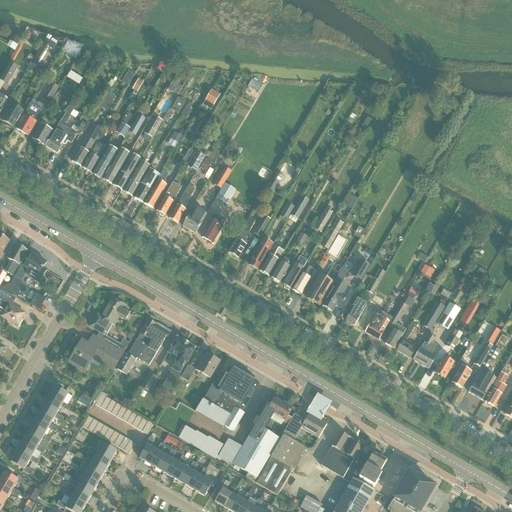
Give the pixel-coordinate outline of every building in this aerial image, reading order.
[(34,31),(30,29),(26,36),(30,38),(34,31)] [(16,31),(10,42),(17,46),(23,35),(16,31)] [(49,35),(30,66),(33,68),(35,66),(36,67),(48,47),(53,50),(58,42),(53,39),(53,38),(49,35)] [(67,42),(62,51),(77,60),(83,48),(84,47),(71,42),(68,41),(67,42)] [(50,66),(61,48),(56,45),(52,52),(47,49),(41,60),(50,66)] [(11,62),(1,80),(9,84),(19,67),(11,62)] [(248,79),(241,75),(237,81),(245,85),(248,79)] [(43,81),(35,77),(31,85),(39,90),(43,81)] [(113,79),(108,86),(111,89),(116,81),(113,79)] [(139,79),(133,89),(137,92),(143,81),(139,79)] [(254,81),(250,86),(256,90),(260,84),(254,81)] [(51,82),(43,97),(52,102),(60,87),(51,82)] [(168,90),(174,93),(179,86),(173,82),(168,90)] [(212,90),(206,100),(214,105),(220,95),(212,90)] [(0,114),(8,99),(0,94),(0,114)] [(109,94),(102,107),(109,111),(116,98),(109,94)] [(178,114),(186,102),(179,97),(171,110),(178,114)] [(37,122),(36,121),(44,106),(33,100),(24,115),(25,115),(17,129),(29,136),(37,122)] [(15,128),(25,112),(20,109),(22,106),(15,102),(13,105),(4,121),(15,128)] [(60,123),(47,144),(60,152),(65,144),(68,141),(72,143),(78,134),(71,130),(72,130),(65,126),(71,115),(74,110),(75,109),(69,105),(66,112),(60,123)] [(188,105),(182,116),(185,118),(192,107),(188,105)] [(84,117),(87,112),(81,109),(78,114),(84,117)] [(352,114),(348,121),(352,124),(356,116),(352,114)] [(47,115),(42,122),(52,127),(55,121),(47,115)] [(139,116),(130,133),(136,136),(145,120),(139,116)] [(154,116),(144,133),(145,134),(153,138),(163,121),(154,116)] [(169,117),(164,125),(170,129),(175,121),(169,117)] [(366,128),(371,119),(367,117),(363,126),(366,128)] [(121,124),(126,127),(129,121),(124,118),(121,124)] [(77,132),(79,128),(68,121),(65,126),(77,132)] [(45,146),(53,131),(41,124),(33,138),(45,146)] [(95,124),(73,162),(82,167),(104,130),(95,124)] [(130,129),(127,127),(126,127),(121,124),(116,132),(122,136),(125,138),(130,129)] [(238,138),(242,131),(236,128),(232,135),(238,138)] [(22,144),(26,135),(20,132),(15,141),(22,144)] [(172,139),(178,142),(182,136),(175,133),(172,139)] [(92,173),(100,159),(97,157),(104,147),(98,143),(91,154),(83,168),(92,173)] [(118,151),(113,148),(109,146),(104,156),(93,174),(102,179),(110,165),(118,151)] [(120,171),(126,161),(130,154),(121,148),(111,166),(104,180),(113,185),(120,171)] [(197,171),(206,156),(196,151),(187,166),(197,171)] [(130,177),(134,171),(141,159),(133,153),(122,173),(121,172),(114,185),(123,191),(131,177),(130,177)] [(210,167),(217,172),(222,162),(215,158),(210,167)] [(141,184),(150,169),(150,168),(151,166),(142,160),(132,178),(124,191),(133,196),(140,183),(141,184)] [(206,160),(200,170),(204,172),(209,162),(206,160)] [(411,160),(408,165),(417,171),(420,165),(411,160)] [(175,180),(185,166),(179,163),(170,176),(175,180)] [(264,174),(272,176),(274,168),(266,166),(264,174)] [(221,189),(232,172),(225,168),(214,185),(221,189)] [(144,203),(152,190),(160,175),(150,169),(141,184),(142,185),(135,198),(144,203)] [(167,186),(165,184),(167,181),(166,180),(169,174),(163,171),(158,180),(144,204),(153,209),(167,186)] [(272,194),(282,178),(281,177),(283,174),(278,171),(277,174),(276,174),(266,190),(272,194)] [(236,190),(226,184),(225,184),(217,198),(227,204),(236,190)] [(178,223),(186,210),(185,209),(196,190),(189,185),(177,205),(178,205),(170,218),(178,223)] [(166,216),(179,192),(173,188),(166,198),(165,198),(157,211),(166,216)] [(296,189),(292,197),(299,200),(302,192),(296,189)] [(352,210),(358,199),(354,197),(348,194),(342,204),(352,210)] [(303,196),(291,215),(298,219),(298,220),(310,200),(303,196)] [(288,218),(297,203),(291,200),(282,215),(288,218)] [(205,219),(207,215),(206,214),(207,212),(198,207),(197,209),(196,208),(194,213),(191,212),(183,226),(196,234),(205,219)] [(325,209),(314,229),(322,233),(333,213),(325,209)] [(213,243),(223,226),(227,221),(214,214),(211,219),(213,221),(203,238),(213,243)] [(265,216),(254,233),(260,237),(271,219),(265,216)] [(239,259),(247,245),(249,242),(245,240),(256,222),(249,218),(237,239),(229,253),(239,259)] [(329,250),(344,224),(336,220),(321,246),(329,250)] [(364,231),(359,227),(354,235),(359,238),(364,231)] [(302,233),(294,247),(300,250),(308,237),(302,233)] [(0,235),(0,257),(10,241),(0,235)] [(338,257),(348,240),(339,235),(329,252),(338,257)] [(259,270),(267,257),(274,244),(263,238),(255,251),(258,252),(250,265),(259,270)] [(20,266),(28,252),(16,245),(8,259),(14,262),(9,271),(7,273),(14,277),(15,275),(20,266)] [(269,276),(279,260),(284,251),(279,248),(274,257),(270,255),(261,271),(269,276)] [(32,254),(25,267),(22,265),(16,277),(22,281),(27,273),(31,276),(30,277),(40,283),(47,270),(43,268),(47,263),(32,254)] [(291,289),(304,268),(308,261),(301,256),(297,264),(292,272),(290,271),(283,284),(291,289)] [(281,283),(291,267),(293,262),(285,257),(282,262),(281,261),(272,278),(281,283)] [(364,261),(361,266),(358,265),(350,279),(360,284),(370,265),(364,261)] [(338,281),(323,306),(333,311),(338,303),(342,305),(347,295),(344,294),(348,287),(342,283),(345,278),(346,276),(349,272),(353,265),(347,262),(342,269),(336,280),(338,281)] [(426,265),(423,271),(432,276),(435,271),(426,265)] [(301,295),(315,273),(316,270),(310,267),(306,275),(303,273),(293,290),(301,295)] [(328,293),(334,283),(320,275),(315,285),(314,285),(306,298),(320,306),(328,293)] [(374,278),(366,291),(373,294),(381,282),(374,278)] [(8,291),(18,297),(23,289),(12,283),(8,291)] [(22,289),(27,294),(32,290),(27,284),(22,289)] [(2,317),(18,326),(23,318),(21,317),(24,312),(12,305),(16,298),(0,288),(0,306),(6,310),(2,317)] [(440,297),(447,302),(452,294),(444,289),(440,297)] [(459,302),(463,295),(457,291),(453,299),(459,302)] [(50,308),(55,297),(45,292),(39,303),(50,308)] [(407,296),(413,300),(416,296),(409,292),(407,296)] [(409,307),(413,300),(407,296),(402,303),(407,306),(409,307)] [(355,326),(367,304),(357,298),(348,313),(350,315),(347,321),(355,326)] [(125,307),(112,299),(101,317),(97,315),(94,320),(90,327),(102,334),(104,332),(107,334),(112,325),(114,326),(119,316),(125,320),(130,312),(124,309),(125,307)] [(436,302),(422,325),(431,331),(445,307),(436,302)] [(394,317),(393,319),(398,322),(405,311),(407,306),(402,303),(401,306),(394,317)] [(460,311),(449,304),(437,324),(448,330),(460,311)] [(469,306),(464,315),(472,319),(477,310),(469,306)] [(129,315),(138,320),(142,313),(133,308),(129,315)] [(371,323),(366,333),(379,340),(385,331),(389,324),(390,322),(392,318),(382,312),(380,316),(377,315),(376,317),(372,324),(371,323)] [(139,360),(158,327),(148,321),(140,335),(136,342),(129,356),(126,354),(117,370),(127,376),(137,358),(139,360)] [(394,329),(385,344),(395,349),(404,335),(407,330),(398,325),(397,324),(394,329)] [(150,366),(169,333),(158,327),(139,360),(150,366)] [(453,350),(459,340),(463,335),(455,330),(445,346),(447,347),(453,350)] [(405,338),(398,351),(401,352),(410,358),(418,346),(407,339),(410,335),(411,336),(413,333),(409,331),(405,338)] [(431,346),(436,338),(429,335),(425,342),(431,346)] [(177,338),(168,353),(177,358),(171,369),(180,374),(186,363),(187,364),(195,349),(196,349),(196,348),(177,337),(177,338)] [(118,349),(118,350),(96,338),(91,347),(82,342),(70,362),(84,371),(92,357),(114,369),(123,353),(123,354),(124,352),(118,349)] [(481,368),(493,346),(494,346),(487,342),(474,364),(481,368)] [(436,357),(432,354),(435,349),(424,343),(422,348),(419,353),(414,361),(429,369),(436,357)] [(493,364),(500,352),(501,351),(493,346),(481,368),(486,371),(491,363),(493,364)] [(210,378),(220,362),(207,355),(204,362),(202,361),(204,357),(203,357),(196,370),(210,378)] [(459,364),(455,363),(445,357),(436,373),(445,378),(450,370),(454,372),(459,364)] [(227,360),(223,368),(227,371),(231,363),(227,360)] [(462,388),(472,372),(466,369),(469,364),(461,360),(459,364),(454,372),(457,374),(453,382),(462,388)] [(196,370),(194,369),(188,366),(182,377),(181,378),(189,382),(194,374),(196,370)] [(246,379),(239,375),(240,374),(231,369),(222,383),(216,379),(204,400),(204,401),(230,416),(234,408),(240,412),(257,384),(247,378),(246,379)] [(173,372),(169,377),(179,383),(181,378),(182,377),(173,372)] [(483,401),(496,379),(486,373),(479,386),(474,383),(469,392),(483,401)] [(507,386),(503,384),(508,376),(502,373),(496,383),(493,389),(485,402),(495,407),(499,401),(503,395),(507,386)] [(149,392),(157,378),(150,374),(142,387),(149,392)] [(55,387),(48,398),(62,406),(61,408),(68,412),(69,410),(70,408),(63,404),(68,395),(55,387)] [(332,400),(317,391),(306,411),(321,420),(332,400)] [(96,402),(100,394),(97,392),(92,400),(92,401),(94,402),(94,401),(96,402)] [(101,408),(107,398),(102,395),(96,405),(101,408)] [(79,402),(89,408),(92,401),(83,396),(79,402)] [(48,398),(42,409),(56,417),(54,419),(61,423),(63,421),(64,418),(57,414),(61,408),(62,406),(48,398)] [(106,411),(112,401),(107,398),(101,408),(106,411)] [(204,401),(204,400),(204,399),(196,412),(223,428),(224,426),(233,432),(244,414),(240,412),(234,408),(230,416),(204,401)] [(292,418),(288,415),(292,408),(284,403),(283,404),(275,399),(273,402),(268,399),(253,425),(256,426),(243,448),(229,440),(225,446),(219,457),(220,457),(248,474),(246,478),(254,483),(280,439),(264,430),(273,414),(284,420),(283,422),(288,425),(292,418)] [(111,414),(117,404),(112,401),(106,411),(111,414)] [(116,417),(122,407),(117,404),(111,414),(116,417)] [(121,420),(127,410),(122,407),(116,417),(121,420)] [(42,409),(36,420),(49,427),(48,429),(55,433),(56,431),(57,429),(51,425),(54,419),(56,417),(42,409)] [(127,423),(133,413),(127,410),(121,420),(127,423)] [(132,426),(138,416),(133,413),(127,423),(132,426)] [(300,445),(307,432),(319,438),(327,425),(309,415),(305,421),(294,415),(293,418),(292,418),(288,425),(289,425),(282,436),(283,436),(267,464),(268,464),(256,484),(278,496),(293,470),(294,471),(307,449),(300,445)] [(137,429),(143,419),(138,416),(132,426),(137,429)] [(88,431),(94,420),(89,417),(83,428),(88,431)] [(142,432),(148,422),(143,419),(137,429),(142,432)] [(36,420),(30,430),(43,438),(42,440),(49,444),(50,442),(51,440),(44,436),(48,429),(49,427),(36,420)] [(93,434),(99,423),(94,420),(88,431),(93,434)] [(142,432),(147,435),(153,425),(148,422),(142,432)] [(98,437),(104,426),(99,423),(93,434),(98,437)] [(103,440),(110,429),(104,426),(98,437),(103,440)] [(219,457),(225,446),(209,437),(209,438),(197,431),(196,433),(186,427),(179,438),(191,445),(192,444),(202,450),(201,451),(218,460),(220,457),(219,457)] [(109,443),(115,432),(110,429),(103,440),(109,443)] [(164,443),(168,431),(161,429),(158,441),(164,443)] [(30,430),(23,441),(37,449),(36,451),(43,455),(44,453),(45,451),(38,447),(42,440),(43,438),(30,430)] [(114,446),(120,435),(115,432),(109,443),(114,446)] [(346,476),(346,475),(346,474),(363,445),(341,432),(321,466),(343,479),(345,476),(346,476)] [(119,449),(125,438),(120,435),(114,446),(119,449)] [(124,452),(130,441),(125,438),(119,449),(124,452)] [(147,446),(140,459),(151,466),(159,453),(157,451),(150,448),(155,440),(150,438),(146,445),(147,446)] [(23,441),(17,451),(31,459),(30,461),(37,465),(38,463),(39,461),(32,457),(36,451),(37,449),(23,441)] [(130,441),(124,452),(129,455),(136,444),(130,441)] [(89,450),(88,452),(95,456),(96,454),(111,463),(117,452),(102,444),(97,452),(90,448),(89,450)] [(159,453),(151,466),(162,472),(170,459),(168,458),(161,454),(165,447),(163,446),(161,444),(157,451),(159,453)] [(61,457),(65,451),(59,448),(56,454),(61,457)] [(17,451),(11,463),(24,470),(23,472),(30,476),(33,472),(26,468),(30,461),(31,459),(17,451)] [(170,459),(162,472),(173,479),(181,465),(179,464),(172,460),(176,453),(174,452),(172,451),(168,458),(170,459)] [(381,472),(388,460),(374,452),(359,479),(360,479),(359,482),(354,479),(337,507),(334,511),(363,511),(375,491),(372,490),(374,486),(375,487),(383,474),(381,472)] [(83,461),(82,463),(89,467),(90,465),(105,473),(111,463),(96,454),(95,456),(91,463),(84,459),(83,461)] [(181,465),(173,479),(183,485),(191,471),(189,470),(183,466),(187,459),(185,458),(183,457),(179,464),(181,465)] [(191,471),(183,485),(194,491),(202,477),(200,476),(193,472),(197,465),(195,464),(193,463),(189,470),(191,471)] [(77,471),(76,473),(83,477),(84,476),(98,484),(105,473),(90,465),(89,467),(85,474),(78,470),(77,471)] [(202,477),(194,491),(205,497),(213,483),(204,478),(208,471),(206,470),(204,469),(200,476),(202,477)] [(5,473),(0,480),(0,484),(12,491),(11,493),(18,497),(19,495),(20,493),(13,489),(18,481),(5,473)] [(420,511),(434,487),(409,473),(388,510),(391,511),(420,511)] [(70,482),(69,484),(76,488),(78,486),(92,495),(98,484),(84,476),(83,477),(79,484),(72,480),(70,482)] [(223,490),(215,503),(227,510),(235,496),(233,495),(226,491),(230,484),(226,481),(223,480),(218,488),(221,489),(223,490)] [(0,484),(0,498),(6,502),(5,504),(12,508),(13,506),(14,504),(7,500),(11,493),(12,491),(0,484)] [(64,493),(63,495),(70,499),(71,497),(86,505),(92,495),(78,486),(76,488),(73,495),(66,491),(64,493)] [(253,486),(248,494),(249,495),(251,496),(256,488),(253,486)] [(235,496),(227,510),(230,511),(239,511),(245,502),(243,501),(237,497),(241,490),(239,489),(237,488),(233,495),(235,496)] [(33,494),(30,499),(35,502),(38,497),(33,494)] [(245,502),(239,511),(254,511),(256,509),(254,507),(247,503),(251,496),(249,495),(248,494),(243,501),(245,502)] [(323,511),(325,510),(321,508),(323,505),(307,496),(301,507),(309,511),(323,511)] [(59,501),(57,505),(65,510),(66,509),(71,511),(81,511),(86,505),(71,497),(70,499),(66,505),(59,501)] [(256,509),(254,511),(262,511),(258,510),(262,503),(260,501),(258,500),(254,507),(256,509)]
